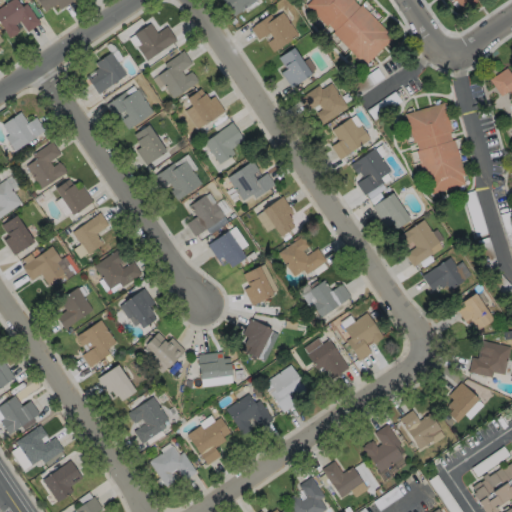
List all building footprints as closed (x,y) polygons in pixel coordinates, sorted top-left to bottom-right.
[(0,5),(7,0),(16,0),(20,5),(25,2),(38,22),(26,30),(18,19),(13,23),(18,29),(15,31),(16,32),(11,36),(10,35),(8,36),(0,24),(0,5)] [(68,0),(58,8),(54,2),(42,10),(35,0),(68,0)] [(252,0),(230,15),(220,0),(252,0)] [(351,0),(357,6),(358,4),(385,31),(383,32),(389,38),(364,63),(358,57),(356,59),(330,32),(332,30),(326,23),(324,25),(303,4),(307,0),(351,0)] [(471,0),(461,9),(452,0),(451,1),(450,0),(471,0)] [(280,11),(296,34),(271,51),(264,42),(270,37),(267,32),(256,39),(248,28),(252,25),(251,24),(268,13),(270,17),(280,11)] [(148,23),(155,33),(165,26),(175,41),(171,44),(171,43),(144,61),(135,47),(139,44),(132,34),(148,23)] [(309,72),(288,86),(279,72),(284,68),(276,56),(291,46),(309,72)] [(179,71),(183,76),(190,71),(196,81),(188,87),(171,98),(155,75),(165,69),(162,64),(182,51),(190,63),(179,71)] [(124,74),(96,94),(84,76),(86,75),(89,79),(94,75),(92,71),(96,68),(93,63),(108,52),(124,74)] [(500,96),(507,91),(511,97),(511,95),(511,72),(510,74),(506,67),(488,79),(500,96)] [(329,81),(345,105),(320,123),(313,112),(319,108),(317,104),(306,112),(296,97),(316,84),(319,88),(329,81)] [(135,89),(150,112),(125,129),(119,120),(125,116),(121,110),(111,117),(102,105),(122,91),(125,96),(135,89)] [(199,89),(203,94),(204,93),(207,99),(213,96),(223,111),(202,125),(185,98),(199,89)] [(448,131),(450,140),(452,139),(463,176),(461,176),(463,184),(429,194),(426,183),(424,184),(414,151),(416,150),(414,141),(412,142),(403,114),(442,102),(450,131),(448,131)] [(0,124),(18,111),(26,122),(33,116),(43,130),(13,150),(3,136),(6,134),(0,124)] [(348,116),(354,127),(358,124),(367,138),(337,158),(328,145),(336,140),(329,129),(348,116)] [(230,122),(242,140),(240,142),(237,138),(232,141),(234,145),(229,149),(233,154),(217,164),(202,142),(217,132),(217,131),(230,122)] [(164,151),(143,165),(133,150),(138,147),(134,141),(135,140),(131,134),(146,125),(164,151)] [(47,161),(51,166),(57,161),(64,171),(56,177),(56,176),(39,188),(24,165),(33,158),(30,154),(49,140),(58,153),(47,161)] [(388,170),(378,176),(381,181),(362,194),(354,183),(361,178),(357,171),(354,173),(348,164),(372,147),(388,170)] [(183,160),(199,184),(175,200),(168,191),(171,189),(167,183),(159,188),(151,176),(171,163),(174,167),(183,160)] [(251,174),(254,180),(265,173),(273,185),(253,198),(250,194),(240,201),(225,178),(250,160),(257,170),(251,174)] [(66,178),(70,184),(71,183),(75,189),(80,186),(90,201),(70,215),(52,188),(66,178)] [(0,180),(3,179),(19,202),(0,214),(0,180)] [(407,218),(387,232),(369,205),(389,192),(407,218)] [(202,195),(209,205),(213,202),(222,216),(192,237),(183,223),(194,216),(191,212),(191,213),(186,206),(202,195)] [(293,227),(278,237),(260,210),(280,196),(291,211),(287,214),(291,220),(289,221),(293,227)] [(101,243),(85,254),(70,232),(85,221),(84,221),(98,212),(106,224),(94,233),(101,243)] [(32,241),(12,255),(2,239),(7,236),(0,226),(0,224),(14,214),(32,241)] [(421,218),(436,241),(427,248),(430,253),(410,266),(402,253),(413,246),(409,240),(406,243),(399,233),(421,218)] [(244,257),(229,267),(225,261),(220,265),(205,244),(225,230),(244,257)] [(300,250),(304,255),(315,248),(324,260),(304,274),(301,270),(291,276),(275,253),(300,236),(307,245),(300,250)] [(62,272),(46,283),(39,273),(29,280),(19,265),(49,245),(59,259),(55,262),(62,272)] [(116,263),(119,268),(131,260),(139,273),(119,286),(117,282),(107,289),(91,265),(115,249),(122,259),(116,263)] [(462,278),(447,289),(444,284),(431,293),(419,275),(447,256),(462,278)] [(271,294),(249,305),(241,289),(247,286),(241,273),(257,265),(271,294)] [(322,279),(329,290),(339,283),(349,296),(319,317),(309,303),(312,300),(306,290),(322,279)] [(91,309),(62,329),(54,316),(64,310),(57,299),(75,286),(91,309)] [(154,318),(140,328),(122,301),(142,287),(152,302),(147,306),(151,312),(150,313),(154,318)] [(472,292),(490,319),(475,329),(469,320),(470,320),(468,317),(462,321),(452,306),(472,292)] [(381,337),(371,343),(369,341),(363,344),(369,352),(357,360),(344,341),(348,338),(341,328),(364,312),(381,337)] [(270,329),(255,357),(239,349),(246,337),(240,334),(248,318),(270,329)] [(114,341),(104,348),(107,353),(87,366),(79,355),(87,349),(83,343),(80,345),(74,336),(98,319),(114,341)] [(156,331),(165,341),(170,337),(183,350),(166,367),(143,344),(156,331)] [(326,339),(346,367),(328,379),(327,377),(330,374),(327,369),(323,371),(320,367),(315,370),(304,354),(326,339)] [(508,346),(502,374),(490,372),(489,377),(466,372),(469,357),(482,360),(483,354),(475,352),(478,340),(508,346)] [(220,351),(221,358),(228,357),(230,374),(198,378),(195,354),(220,351)] [(0,356),(13,377),(0,385),(0,356)] [(304,387),(294,394),(291,390),(286,393),(293,403),(281,412),(267,392),(273,388),(266,379),(288,363),(304,387)] [(115,364),(133,390),(119,400),(115,395),(113,396),(109,390),(107,392),(111,397),(109,399),(95,378),(115,364)] [(476,398),(454,421),(442,410),(446,405),(445,404),(450,399),(445,395),(458,381),(476,398)] [(245,393),(252,402),(257,399),(270,419),(257,428),(250,416),(245,419),(249,427),(239,433),(223,408),(245,393)] [(0,403),(13,394),(20,405),(29,399),(37,412),(7,433),(0,422),(0,418),(2,417),(0,414),(0,403)] [(150,396),(166,418),(156,425),(159,429),(140,443),(131,431),(142,423),(139,418),(132,422),(131,420),(130,421),(126,415),(127,414),(126,413),(150,396)] [(409,409),(417,420),(420,417),(427,412),(438,429),(429,435),(431,439),(417,448),(396,418),(409,409)] [(218,416),(228,431),(221,436),(223,440),(212,447),(218,455),(205,464),(188,439),(184,434),(198,424),(200,428),(218,416)] [(394,446),(400,455),(377,471),(365,452),(364,453),(359,447),(370,439),(375,447),(379,443),(371,432),(385,423),(388,427),(388,428),(398,443),(394,446)] [(38,439),(41,444),(52,437),(61,449),(41,463),(38,458),(29,465),(13,441),(38,424),(45,434),(38,439)] [(169,444),(176,454),(180,451),(193,471),(181,480),(173,469),(168,472),(173,479),(163,486),(146,461),(169,444)] [(70,491),(55,502),(39,479),(68,460),(80,477),(67,486),(70,491)] [(331,460),(340,472),(350,466),(361,481),(338,497),(319,468),(331,460)] [(511,462),(511,497),(491,511),(480,511),(466,490),(511,462)] [(319,499),(325,508),(319,511),(293,511),(285,499),(294,493),(299,500),(305,496),(297,485),(310,476),(323,495),(319,499)] [(93,511),(74,511),(73,509),(93,496),(101,507),(93,511)]
